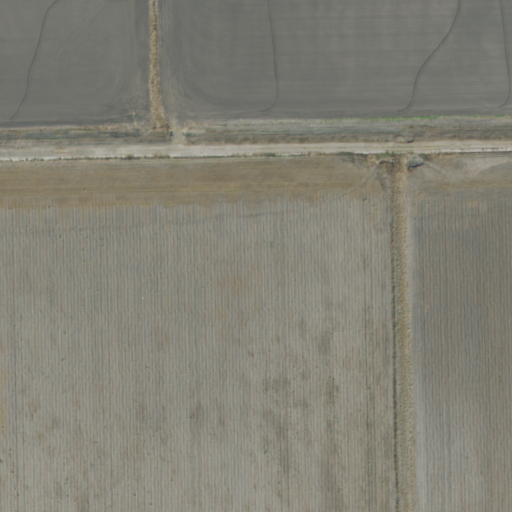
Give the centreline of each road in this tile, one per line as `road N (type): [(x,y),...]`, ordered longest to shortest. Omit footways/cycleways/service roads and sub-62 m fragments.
road 1 (residential): [(511,158),(0,170)]
road 2 (track): [(416,161),(421,511)]
